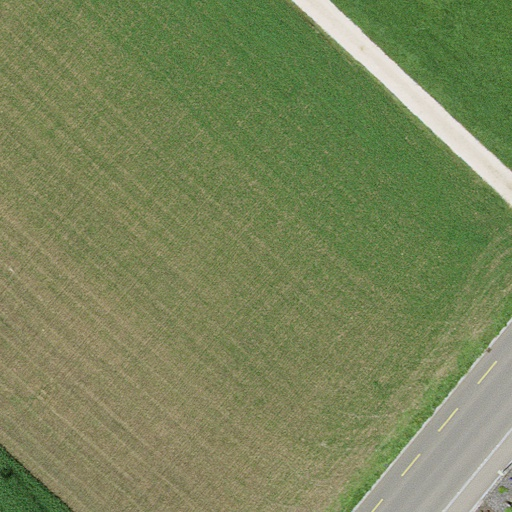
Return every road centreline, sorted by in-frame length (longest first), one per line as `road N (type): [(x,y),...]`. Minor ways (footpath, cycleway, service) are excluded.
road 1 (track): [(292,0),(511,204)]
road 2 (tertiary): [(511,375),(398,511)]
